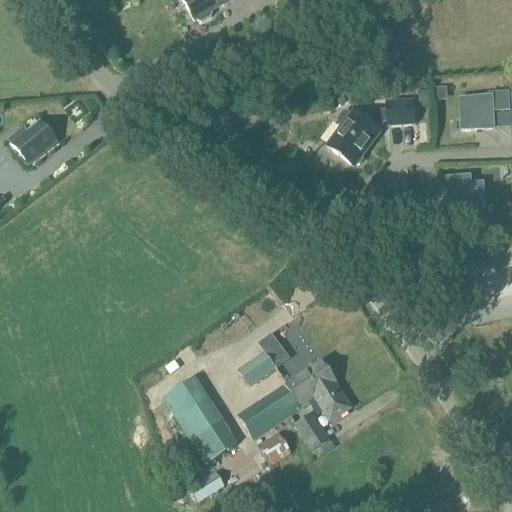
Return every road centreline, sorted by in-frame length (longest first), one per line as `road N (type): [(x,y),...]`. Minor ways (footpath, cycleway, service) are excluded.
road 1 (unclassified): [(316,256),(150,126),(45,0)]
road 2 (unclassified): [(511,500),(443,396),(316,256)]
road 3 (residential): [(511,153),(401,164),(316,256)]
